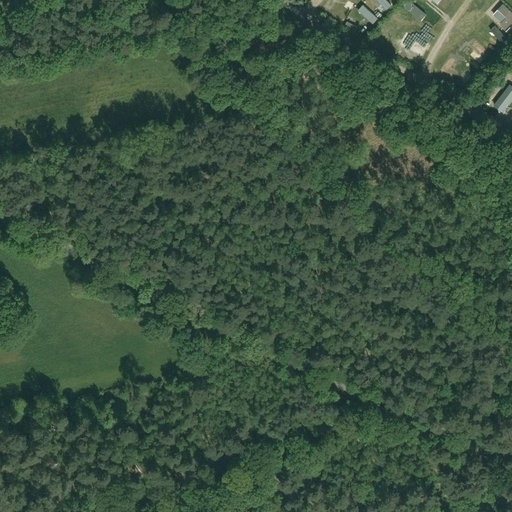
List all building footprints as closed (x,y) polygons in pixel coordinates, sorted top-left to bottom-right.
[(390,0),(362,0),(383,16),(394,3),(390,0)] [(421,0),(403,0),(398,6),(438,35),(447,22),(421,0)] [(511,10),(500,0),(497,0),(483,14),(487,18),(510,39),(511,36),(511,10)] [(487,18),(476,34),(496,49),(499,51),(510,39),(487,18)] [(406,33),(395,55),(417,66),(429,45),(406,33)] [(511,55),(500,72),(511,81),(511,55)] [(511,81),(509,79),(502,88),(511,95),(511,81)] [(492,86),(475,105),(497,119),(511,102),(492,86)]
